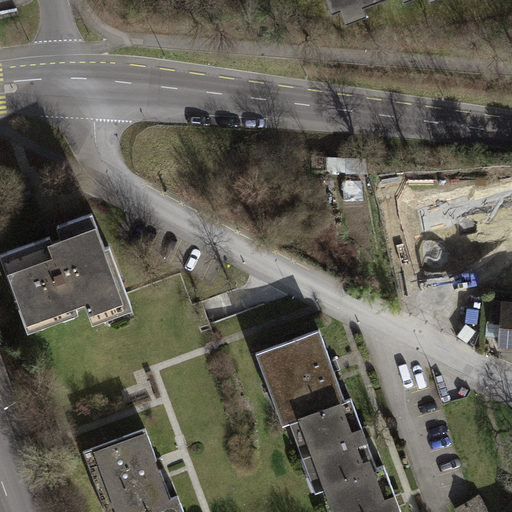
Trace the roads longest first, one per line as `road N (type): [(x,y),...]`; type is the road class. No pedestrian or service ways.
road 1 (residential): [(72,84),(96,158),(119,184),(511,379)]
road 2 (secondary): [(72,84),(511,132)]
road 3 (unknown): [(355,324),(433,508)]
